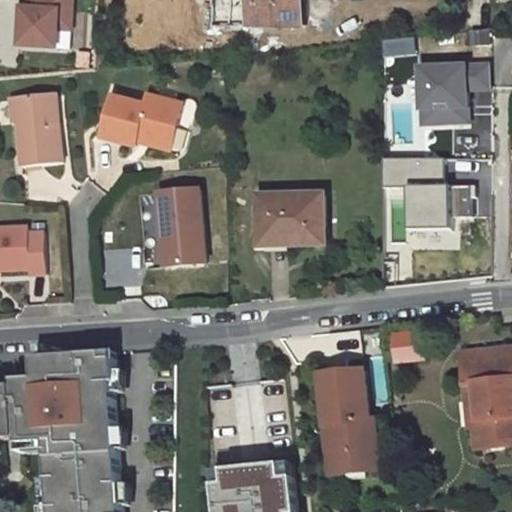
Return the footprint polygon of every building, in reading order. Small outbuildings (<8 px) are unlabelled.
[(74,10),(74,0),(24,0),(22,43),(59,46),(60,27),(61,9),(74,10)] [(305,23),(304,0),(250,0),(251,23),(305,23)] [(73,27),(74,10),(61,9),(60,27),(73,27)] [(425,127),(479,127),(479,93),(497,93),(497,64),(425,64),(425,127)] [(19,94),(24,165),(67,162),(61,91),(19,94)] [(150,104),(119,96),(107,137),(141,147),(145,134),(170,142),(175,124),(182,126),(188,104),(153,95),(150,104)] [(409,231),(462,231),(462,186),(452,186),(452,159),(391,159),(391,207),(409,207),(409,231)] [(331,243),(330,194),(264,194),(265,238),(294,238),(294,243),(331,243)] [(174,227),(174,267),(209,267),(209,195),(169,195),(169,227),(174,227)] [(0,269),(25,268),(26,274),(43,273),(41,232),(23,233),(22,226),(0,227),(0,269)] [(163,227),(163,268),(174,267),(174,227),(169,227),(163,227)] [(511,348),(465,354),(467,383),(476,382),(480,423),(475,423),(477,448),(511,444),(511,437),(511,436),(511,348)] [(0,445),(3,445),(3,442),(21,441),(21,446),(58,443),(59,458),(55,458),(55,465),(31,488),(47,502),(54,501),(55,511),(126,511),(117,384),(120,384),(118,353),(50,359),(51,373),(37,374),(38,380),(16,382),(17,389),(0,389),(0,445)] [(406,362),(407,388),(432,386),(431,361),(406,362)] [(332,425),(336,474),(376,470),(372,421),(369,421),(366,372),(321,375),(325,426),(332,425)] [(476,382),(467,383),(470,424),(475,423),(480,423),(476,382)] [(297,463),(286,464),(287,478),(298,477),(297,463)] [(301,511),(298,477),(287,478),(286,464),(228,470),(229,484),(218,485),(221,511),(301,511)] [(228,470),(217,471),(218,485),(229,484),(228,470)]
